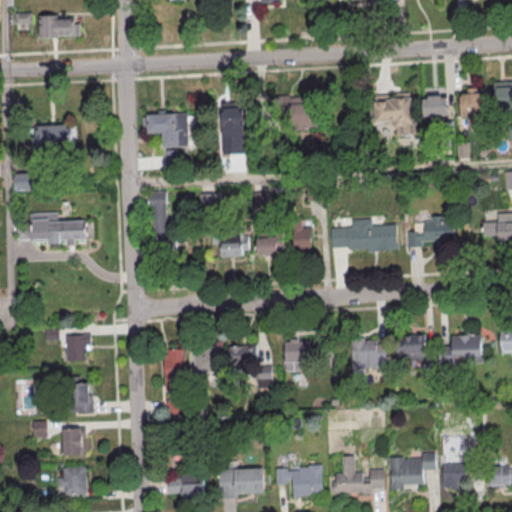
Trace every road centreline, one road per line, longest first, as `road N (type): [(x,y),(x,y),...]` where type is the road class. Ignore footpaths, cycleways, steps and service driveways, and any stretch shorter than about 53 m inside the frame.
road 1 (residential): [(511,41),(0,71)]
road 2 (residential): [(139,511),(125,0)]
road 3 (residential): [(511,285),(134,307)]
